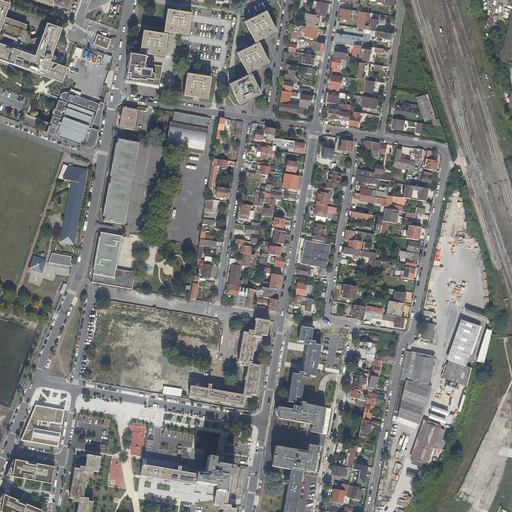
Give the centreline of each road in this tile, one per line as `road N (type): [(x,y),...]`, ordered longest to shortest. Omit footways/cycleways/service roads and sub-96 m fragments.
road 1 (residential): [(263,422),(315,128)]
road 2 (residential): [(410,335),(446,154),(380,138)]
road 3 (residential): [(102,159),(81,273),(37,380)]
road 4 (residential): [(218,309),(248,117)]
road 5 (residential): [(75,387),(263,422)]
road 6 (residential): [(327,321),(359,134)]
road 7 (residential): [(316,511),(353,326)]
road 8 (residential): [(366,511),(402,342),(410,335)]
road 9 (residential): [(399,0),(380,138)]
road 10 (residential): [(248,117),(113,97)]
road 11 (unknown): [(442,346),(448,270),(473,274),(476,302)]
road 12 (residential): [(315,128),(335,0)]
road 13 (residential): [(269,121),(289,0)]
